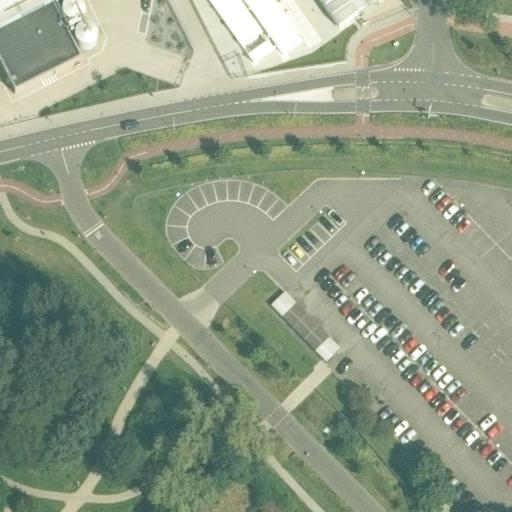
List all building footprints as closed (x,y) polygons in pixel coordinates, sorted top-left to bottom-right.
[(81,62),(54,8),(68,0),(0,0),(0,67),(14,96),(81,62)] [(243,0),(217,0),(223,18),(247,10),(243,0)] [(264,0),(269,9),(289,0),(264,0)] [(290,0),(268,12),(284,43),(308,30),(291,0),(290,0)] [(316,0),(338,29),(378,0),(316,0)] [(85,14),(83,9),(81,8),(79,6),(76,5),(74,5),(68,6),(65,8),(62,11),(61,14),(61,19),(62,23),(65,27),(68,28),(70,29),(76,29),(79,28),(83,25),(85,20),(85,14)] [(249,18),(232,25),(240,45),(257,38),(249,18)] [(98,39),(98,38),(96,34),(94,32),(89,30),(87,29),(81,30),(78,33),(75,36),(74,39),(74,44),(75,47),(78,52),(81,53),(83,54),(89,54),(92,53),(96,50),(98,45),(98,39)] [(290,321),(302,307),(290,297),(278,311),(290,321)] [(316,312),(299,318),(310,348),(327,341),(316,312)] [(331,365),(346,353),(336,340),(321,353),(331,365)] [(279,511),(270,503),(263,511),(264,511),(279,511)]
